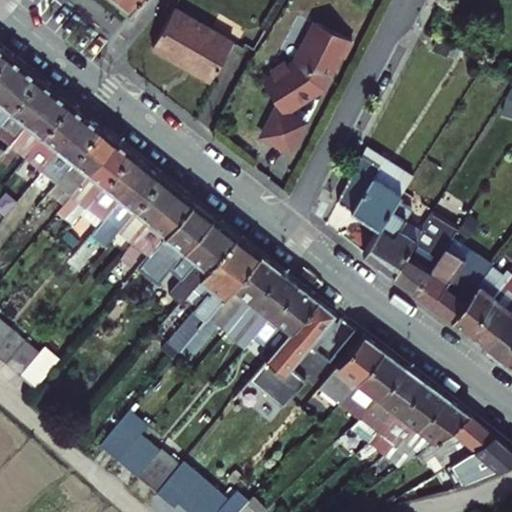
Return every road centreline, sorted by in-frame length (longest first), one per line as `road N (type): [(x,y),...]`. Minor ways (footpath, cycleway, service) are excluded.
road 1 (residential): [(287,234),(0,5)]
road 2 (residential): [(511,410),(287,234)]
road 3 (residential): [(287,234),(406,0)]
road 4 (track): [(0,387),(138,511)]
